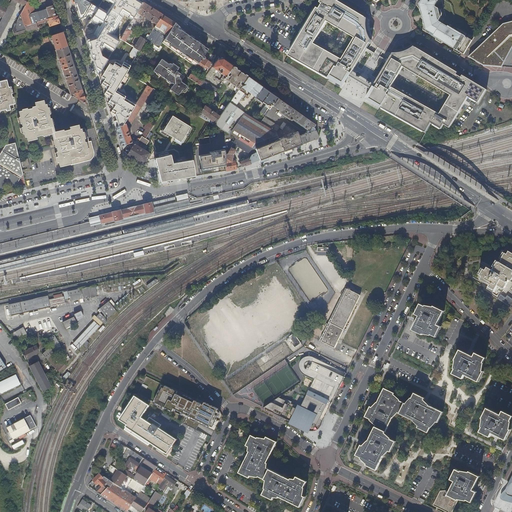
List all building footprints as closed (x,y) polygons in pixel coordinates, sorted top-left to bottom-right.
[(19,9),(22,11),(27,0),(11,0),(6,10),(3,16),(2,16),(0,20),(0,35),(15,7),(14,7),(17,2),(21,4),(19,9)] [(24,26),(55,16),(51,5),(45,7),(46,11),(35,14),(30,0),(27,0),(22,11),(12,31),(13,34),(25,30),(24,26)] [(142,3),(137,0),(129,0),(125,7),(117,20),(123,24),(125,24),(126,25),(127,26),(132,18),(142,3)] [(347,77),(347,76),(349,72),(351,73),(367,48),(371,40),(370,38),(369,36),(368,32),(367,30),(367,27),(367,24),(367,21),(367,18),(337,0),(321,0),(320,2),(322,3),(319,8),(317,7),(312,15),(288,55),(329,79),(330,78),(329,78),(331,75),(339,80),(338,80),(344,86),(346,82),(344,81),(345,79),(345,80),(346,80),(347,79),(348,78),(348,77),(347,77)] [(420,0),(421,0),(417,5),(419,7),(421,10),(422,13),(423,15),(423,17),(424,20),(424,22),(424,24),(424,30),(434,36),(434,35),(438,37),(441,39),(440,40),(447,44),(448,43),(452,45),(451,46),(464,54),(472,40),(448,26),(448,27),(439,22),(439,20),(441,17),(439,9),(436,7),(435,6),(438,0),(420,0)] [(142,3),(132,18),(135,20),(132,25),(136,28),(141,19),(142,19),(143,18),(144,19),(145,17),(152,22),(151,24),(149,23),(147,27),(152,30),(161,14),(142,3)] [(101,9),(97,7),(92,17),(102,23),(102,22),(103,22),(102,23),(111,29),(112,28),(117,20),(114,18),(115,16),(115,15),(115,14),(114,14),(114,13),(113,13),(112,13),(112,14),(111,16),(104,11),(106,8),(103,6),(101,9)] [(162,13),(161,14),(174,22),(175,20),(162,13)] [(148,36),(145,40),(158,48),(161,43),(174,22),(161,14),(152,30),(148,36)] [(26,31),(26,32),(37,28),(36,25),(44,22),(44,21),(46,21),(48,26),(59,23),(57,15),(55,16),(24,26),(25,30),(26,31)] [(483,65),(501,67),(505,60),(503,59),(492,51),(509,36),(511,44),(511,43),(511,21),(503,24),(468,56),(483,65)] [(201,46),(201,45),(201,44),(200,44),(196,41),(195,40),(191,37),(190,37),(189,38),(186,37),(188,35),(179,29),(179,30),(177,29),(177,27),(177,26),(177,25),(174,23),(174,22),(161,43),(176,53),(178,50),(180,52),(179,53),(179,54),(179,55),(180,56),(182,57),(190,63),(190,62),(195,66),(206,51),(201,47),(201,46)] [(125,24),(123,24),(116,36),(120,39),(127,26),(126,25),(125,27),(124,26),(125,24)] [(119,39),(124,42),(125,41),(129,34),(131,30),(130,30),(130,29),(130,28),(130,27),(130,26),(129,26),(128,26),(127,26),(120,39),(119,39)] [(62,31),(50,35),(55,50),(67,46),(62,31)] [(116,36),(110,32),(108,36),(118,42),(119,39),(120,39),(116,36)] [(145,40),(148,36),(146,35),(143,39),(140,37),(135,44),(133,48),(138,51),(145,40)] [(509,36),(492,51),(503,59),(511,44),(509,36)] [(111,53),(113,50),(102,44),(97,53),(103,57),(99,65),(102,67),(111,53)] [(67,46),(55,50),(70,94),(73,93),(74,97),(86,104),(67,46)] [(427,132),(432,123),(442,129),(445,124),(450,127),(469,97),(477,83),(467,77),(463,75),(462,77),(457,74),(458,72),(453,69),(452,70),(446,66),(447,65),(414,46),(414,47),(412,48),(410,49),(407,50),(406,51),(403,52),(401,52),(398,53),(395,53),(394,53),(389,59),(387,58),(386,61),(388,62),(373,86),(376,88),(373,92),(373,91),(372,91),(371,92),(370,93),(371,94),(371,95),(370,97),(368,95),(366,99),(373,101),(374,101),(382,105),(381,107),(380,106),(380,107),(427,133),(427,132)] [(208,68),(210,64),(211,64),(212,64),(212,63),(212,62),(211,62),(210,62),(204,58),(204,57),(203,57),(202,57),(202,58),(202,59),(201,61),(200,60),(195,67),(187,78),(199,85),(203,80),(203,79),(202,79),(201,81),(191,74),(192,73),(193,73),(197,67),(203,71),(206,67),(208,68)] [(163,60),(161,59),(152,71),(156,73),(156,72),(171,83),(171,82),(173,84),(169,89),(170,89),(168,91),(170,92),(171,90),(177,94),(181,89),(183,90),(186,86),(180,81),(184,76),(175,70),(178,67),(175,65),(176,65),(174,63),(174,64),(172,62),(171,64),(169,63),(167,63),(165,62),(164,62),(163,62),(163,60)] [(216,60),(211,67),(217,71),(219,69),(221,71),(219,73),(223,75),(221,78),(223,80),(232,66),(222,59),(216,60)] [(223,80),(222,80),(223,82),(224,83),(225,83),(227,81),(235,87),(234,89),(234,90),(236,91),(237,91),(239,88),(240,87),(247,77),(232,66),(223,80)] [(247,77),(240,87),(255,97),(262,87),(252,80),(247,77)] [(5,80),(0,81),(0,110),(5,109),(5,110),(9,110),(8,105),(12,104),(8,87),(7,87),(5,80)] [(216,88),(203,80),(199,85),(213,94),(216,88)] [(469,97),(479,103),(487,89),(477,83),(469,97)] [(131,123),(152,88),(147,85),(125,121),(123,124),(115,127),(123,149),(128,143),(131,142),(127,130),(128,130),(129,130),(128,127),(126,127),(125,124),(126,124),(128,121),(131,123)] [(255,97),(254,98),(261,103),(259,106),(262,109),(260,112),(265,116),(272,106),(278,98),(277,98),(271,94),(262,87),(255,97)] [(229,102),(235,106),(241,98),(243,100),(246,95),(242,93),(244,91),(239,88),(237,91),(229,102)] [(68,100),(70,96),(61,91),(59,95),(68,100)] [(278,98),(272,106),(279,110),(278,112),(291,120),(291,119),(307,130),(304,134),(299,136),(302,144),(317,138),(315,131),(314,130),(312,128),(314,125),(278,98)] [(22,110),(18,111),(20,116),(18,116),(20,123),(21,123),(22,126),(21,127),(22,133),(24,133),(25,136),(26,136),(27,140),(36,138),(36,136),(42,134),(42,135),(51,133),(55,147),(56,147),(57,151),(56,151),(57,157),(55,157),(56,162),(58,161),(59,165),(69,163),(69,164),(90,160),(92,158),(93,158),(93,156),(94,155),(94,154),(94,153),(94,152),(91,141),(89,141),(85,127),(79,128),(78,124),(69,126),(69,129),(64,130),(63,129),(54,131),(51,118),(50,118),(49,114),(50,113),(48,107),(47,107),(46,104),(45,104),(43,100),(34,102),(35,105),(31,106),(32,108),(27,109),(27,107),(21,109),(22,110)] [(235,106),(229,102),(219,116),(215,122),(213,125),(229,134),(244,113),(235,106)] [(82,117),(86,112),(73,104),(70,110),(82,117)] [(204,105),(200,112),(204,115),(202,118),(209,122),(210,119),(215,122),(219,116),(204,105)] [(260,123),(255,120),(244,113),(229,134),(235,138),(236,138),(251,147),(254,143),(258,142),(268,138),(271,137),(276,132),(260,123)] [(190,127),(172,116),(162,131),(180,142),(190,127)] [(279,127),(264,117),(260,123),(276,132),(279,128),(279,127)] [(145,139),(153,125),(148,122),(144,129),(145,130),(141,137),(145,139)] [(283,137),(278,138),(279,139),(283,151),(284,150),(291,148),(302,144),(299,136),(297,131),(293,129),(290,133),(291,136),(286,138),(286,137),(283,138),(283,137)] [(199,143),(196,143),(195,143),(196,146),(200,145),(210,143),(209,136),(199,138),(199,143)] [(145,139),(141,137),(138,141),(145,146),(148,141),(145,139)] [(236,138),(232,143),(237,146),(251,155),(254,149),(251,147),(236,138)] [(255,148),(255,150),(256,153),(259,160),(260,159),(267,157),(283,151),(279,139),(275,141),(260,146),(258,142),(254,143),(256,148),(255,148)] [(23,173),(15,142),(6,144),(0,153),(0,190),(1,191),(7,182),(15,186),(23,173)] [(151,155),(145,151),(131,142),(123,151),(127,154),(132,157),(140,162),(144,161),(145,161),(148,160),(151,155)] [(235,150),(230,147),(226,153),(225,154),(226,158),(224,158),(225,164),(226,170),(235,169),(237,168),(237,166),(236,166),(235,161),(232,161),(232,154),(235,150)] [(199,155),(201,169),(217,167),(217,165),(225,164),(224,158),(226,158),(225,154),(224,149),(209,151),(210,153),(199,155)] [(195,176),(192,160),(182,162),(182,160),(178,161),(178,163),(172,164),(171,155),(169,156),(168,153),(159,155),(159,157),(155,158),(160,178),(162,178),(164,179),(164,181),(195,176)] [(259,160),(256,153),(251,155),(249,158),(241,161),(241,164),(242,166),(259,160)] [(140,162),(132,157),(130,160),(139,166),(145,164),(144,161),(140,162)] [(176,196),(177,202),(188,199),(187,193),(176,196)] [(176,202),(153,208),(153,211),(154,215),(190,206),(189,201),(188,199),(177,202),(176,202)] [(99,214),(99,215),(100,219),(101,222),(101,223),(103,223),(105,223),(114,220),(122,218),(125,217),(127,217),(129,216),(130,217),(132,216),(132,217),(136,215),(138,215),(138,214),(140,214),(143,213),(144,213),(145,213),(153,211),(153,208),(151,202),(143,204),(136,206),(134,206),(132,206),(129,207),(127,208),(120,210),(120,209),(99,214)] [(115,224),(154,215),(153,211),(145,213),(144,213),(143,213),(140,214),(138,214),(138,215),(136,215),(132,217),(132,216),(130,217),(129,216),(127,217),(125,217),(122,218),(114,220),(115,224)] [(100,219),(99,215),(89,218),(87,218),(88,222),(89,226),(101,223),(101,222),(100,219)] [(0,265),(0,271),(146,235),(147,237),(195,225),(193,218),(0,265)] [(222,230),(205,234),(206,238),(223,234),(222,230)] [(155,248),(130,253),(132,258),(156,252),(155,248)] [(480,275),(482,277),(480,280),(488,284),(489,285),(488,287),(494,291),(497,286),(504,289),(509,280),(511,281),(511,280),(511,253),(505,249),(493,270),(487,267),(485,270),(483,269),(480,275)] [(83,297),(95,295),(93,285),(81,288),(83,297)] [(80,288),(67,291),(68,298),(69,301),(82,298),(80,288)] [(356,305),(359,298),(360,295),(352,291),(350,290),(351,289),(348,288),(348,289),(347,289),(333,317),(334,317),(338,319),(347,323),(356,305)] [(52,298),(48,299),(50,306),(64,303),(62,295),(61,296),(60,293),(52,295),(52,298)] [(505,297),(500,294),(496,299),(511,309),(511,299),(506,295),(505,297)] [(11,315),(50,306),(48,299),(47,295),(8,304),(11,315)] [(115,310),(107,301),(98,309),(106,318),(115,310)] [(413,314),(417,315),(414,321),(410,329),(421,334),(422,331),(434,337),(439,326),(436,324),(443,310),(432,305),(430,309),(418,303),(413,314)] [(74,314),(77,320),(84,318),(81,311),(74,314)] [(105,319),(99,313),(95,316),(102,322),(105,319)] [(65,328),(76,323),(73,317),(62,322),(65,328)] [(333,317),(324,336),(325,336),(334,317),(333,317)] [(337,342),(347,323),(338,319),(334,317),(325,336),(337,342)] [(22,326),(11,332),(14,338),(17,343),(41,329),(53,350),(53,352),(46,359),(57,370),(63,363),(58,358),(64,354),(44,318),(24,330),(22,326)] [(81,345),(85,340),(98,326),(93,321),(72,343),(78,348),(81,345)] [(9,334),(17,343),(14,338),(11,332),(9,334)] [(287,338),(294,347),(299,344),(292,334),(287,338)] [(335,346),(337,342),(325,336),(324,336),(322,340),(323,340),(335,346)] [(23,351),(22,352),(25,358),(38,352),(35,345),(27,349),(26,348),(22,350),(23,351)] [(454,359),(457,361),(452,373),(462,378),(464,374),(477,381),(482,370),(478,369),(484,357),(474,352),(472,355),(469,354),(458,349),(454,359)] [(308,370),(340,386),(346,373),(314,358),(313,358),(312,357),(311,357),(309,357),(308,358),(307,358),(306,359),(305,359),(304,360),(303,361),(302,362),(302,363),(302,365),(301,366),(301,367),(301,368),(302,369),(302,370),(304,370),(306,370),(307,370),(308,370)] [(37,362),(29,366),(36,379),(42,391),(50,386),(44,375),(37,362)] [(321,425),(321,424),(340,386),(308,370),(307,370),(306,370),(304,370),(302,370),(302,371),(303,372),(304,373),(304,374),(305,375),(306,375),(312,379),(301,404),(306,407),(309,408),(300,426),(310,431),(312,431),(313,431),(314,430),(316,430),(318,428),(319,427),(321,425)] [(47,374),(44,375),(50,386),(53,385),(47,374)] [(16,375),(0,382),(0,391),(1,394),(21,385),(16,375)] [(219,409),(198,399),(197,401),(165,386),(164,388),(163,387),(155,403),(168,409),(170,406),(213,427),(217,419),(214,418),(219,409)] [(365,417),(377,423),(386,429),(394,412),(399,401),(391,397),(393,393),(384,388),(375,406),(374,408),(370,406),(365,417)] [(408,405),(399,401),(394,412),(419,423),(417,427),(427,432),(433,420),(437,422),(442,412),(424,403),(422,402),(424,398),(414,393),(408,405)] [(263,408),(272,412),(280,397),(278,396),(263,408)] [(18,397),(5,404),(8,410),(21,403),(18,397)] [(124,430),(135,437),(148,445),(150,441),(167,453),(175,440),(158,429),(160,425),(151,419),(149,423),(140,417),(148,405),(135,397),(120,420),(127,425),(124,430)] [(306,407),(301,404),(300,407),(280,397),(272,412),(297,424),(306,407)] [(297,424),(300,426),(309,408),(306,407),(297,424)] [(481,418),(485,419),(479,431),(489,436),(491,432),(497,435),(505,439),(510,429),(507,427),(511,415),(502,410),(500,414),(486,408),(481,418)] [(169,420),(171,416),(160,412),(159,416),(169,420)] [(30,415),(7,427),(13,438),(36,426),(30,415)] [(383,435),(386,429),(377,423),(367,443),(365,447),(361,445),(356,455),(366,460),(368,461),(366,465),(377,469),(386,449),(391,451),(395,441),(383,435)] [(251,473),(269,481),(274,471),(264,466),(274,446),(264,441),(251,435),(246,445),(251,447),(238,472),(249,477),(251,473)] [(266,436),(264,441),(274,446),(276,441),(266,436)] [(11,446),(13,449),(24,444),(22,440),(11,446)] [(131,449),(128,447),(123,457),(126,460),(127,457),(128,456),(131,449)] [(136,469),(137,468),(139,465),(143,457),(131,449),(128,456),(127,457),(130,459),(126,465),(131,468),(132,466),(136,469)] [(142,467),(140,469),(135,477),(132,475),(133,474),(126,470),(124,473),(127,475),(133,479),(136,481),(144,486),(145,485),(147,481),(150,477),(155,470),(157,466),(146,459),(142,464),(143,465),(142,467)] [(120,486),(127,475),(124,473),(123,473),(118,469),(111,480),(120,486)] [(449,491),(460,496),(472,501),(477,491),(473,490),(475,484),(479,476),(469,471),(468,474),(456,469),(451,479),(455,481),(449,491)] [(163,475),(155,470),(150,477),(152,478),(161,484),(166,475),(167,474),(165,472),(163,475)] [(275,495),(300,507),(305,496),(301,494),(307,481),(296,476),(294,481),(274,471),(269,481),(263,494),(273,500),(275,495)] [(93,486),(96,482),(97,484),(98,483),(101,485),(96,490),(128,511),(132,505),(137,497),(125,490),(120,486),(111,480),(104,476),(104,477),(100,473),(90,483),(93,486)] [(125,490),(133,479),(127,475),(120,486),(125,490)] [(177,482),(174,480),(167,476),(166,475),(161,484),(159,487),(161,488),(164,491),(168,486),(169,486),(163,496),(156,491),(156,492),(148,503),(145,507),(148,509),(151,505),(152,504),(153,505),(157,498),(160,500),(159,501),(162,504),(168,496),(175,485),(177,482)] [(138,496),(148,503),(156,492),(147,486),(145,485),(144,486),(138,496)] [(179,487),(175,485),(168,496),(173,499),(175,496),(174,495),(179,487)] [(451,511),(460,496),(449,491),(446,490),(441,490),(433,504),(448,511),(451,511)] [(148,503),(138,496),(137,497),(132,505),(142,511),(145,507),(148,503)] [(86,511),(91,505),(83,499),(78,507),(85,511),(86,511)]
